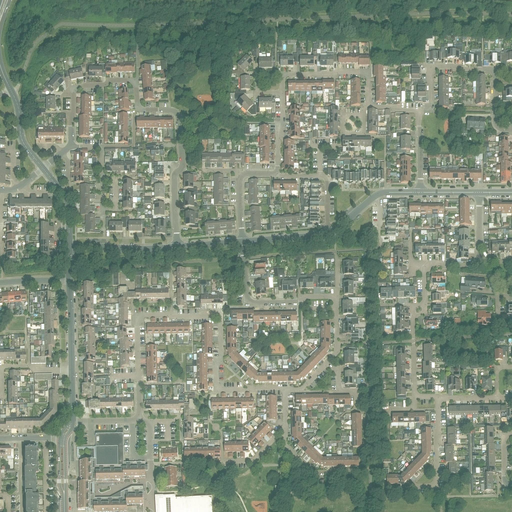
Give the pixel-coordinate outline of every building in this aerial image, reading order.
[(453,47),(453,58),(459,58),(459,60),(462,60),(462,54),(462,46),(456,46),(456,47),(453,47)] [(444,52),(444,58),(447,58),(453,58),(453,47),(447,47),(447,48),(444,48),(444,52)] [(435,53),(435,61),(441,61),(441,58),(444,58),(444,52),(444,48),(441,48),(441,53),(435,53)] [(259,68),(266,68),(266,59),(262,59),(261,54),(259,54),(259,49),(256,49),(256,56),(256,59),(259,59),(259,68)] [(317,56),(317,54),(317,49),(312,49),(312,57),(307,57),(307,67),(314,67),(314,56),(317,56)] [(426,52),(426,58),(429,58),(429,61),(435,61),(435,53),(435,50),(429,50),(429,52),(426,52)] [(494,64),(494,55),(491,55),(491,51),(484,51),(484,61),(489,61),(489,64),(494,64)] [(471,56),(471,64),(477,64),(477,62),(481,62),(481,52),(474,52),(474,56),(471,56)] [(501,62),(504,62),(504,53),(494,53),(494,55),(494,64),(501,64),(501,62)] [(277,54),(277,61),(280,61),(280,67),(287,67),(287,57),(283,57),(283,54),(277,54)] [(287,57),(287,67),(293,67),(293,61),(297,61),(297,56),(297,54),(293,54),(293,57),(287,57)] [(317,56),(317,61),(320,61),(320,67),(327,67),(327,57),(321,57),(321,54),(317,54),(317,56)] [(333,61),(337,61),(337,54),(333,54),(333,57),(327,57),(327,67),(333,67),(333,61)] [(471,64),(471,56),(465,56),(465,54),(462,54),(462,60),(465,60),(465,64),(471,64)] [(242,60),(248,67),(253,62),(250,59),(252,58),(248,55),(247,56),(242,60)] [(236,74),(244,74),(240,74),(240,71),(242,69),(244,71),(248,67),(242,60),(237,65),(238,65),(237,66),(237,71),(231,71),(231,74),(236,74)] [(75,71),(77,79),(83,78),(82,73),(86,72),(86,64),(81,65),(81,69),(75,71)] [(86,64),(86,72),(86,73),(89,73),(89,77),(96,77),(96,68),(92,68),(92,64),(86,64)] [(102,73),(106,73),(106,64),(99,64),(99,68),(96,68),(96,77),(102,77),(102,73)] [(412,74),(420,74),(420,68),(418,68),(418,65),(412,65),(412,68),(412,74)] [(57,76),(53,80),(60,87),(64,82),(60,78),(62,75),(57,71),(55,74),(57,76)] [(71,81),(77,79),(75,71),(69,72),(71,81)] [(241,78),(241,84),(250,84),(250,77),(244,77),(244,74),(236,74),(236,78),(241,78)] [(414,83),(423,83),(423,80),(420,80),(420,74),(412,74),(412,83),(414,83)] [(60,87),(53,80),(50,84),(48,82),(44,86),(49,90),(52,88),(56,91),(60,87)] [(414,92),(426,92),(426,86),(423,86),(423,83),(414,83),(414,92)] [(250,84),(241,84),(241,89),(236,89),(236,93),(243,93),(244,93),(244,90),(250,90),(250,84)] [(506,98),(511,98),(511,90),(506,90),(506,91),(503,91),(503,101),(506,101),(506,98)] [(414,92),(414,95),(414,102),(423,102),(423,98),(426,98),(426,92),(414,92)] [(237,103),(242,107),(249,101),(244,96),(243,95),(243,93),(236,93),(235,93),(235,99),(238,102),(237,103)] [(46,98),(46,104),(56,104),(56,98),(50,98),(50,95),(42,95),(42,98),(46,98)] [(256,105),(256,106),(256,113),(259,113),(259,108),(266,108),(266,99),(259,99),(259,105),(256,105)] [(272,99),(266,99),(266,108),(272,108),(272,118),(275,118),(275,105),(272,105),(272,99)] [(249,101),(242,107),(246,112),(247,111),(251,115),(256,115),(256,113),(256,106),(254,106),(253,106),(253,105),(249,101)] [(401,123),(410,124),(410,117),(403,117),(403,113),(395,113),(395,117),(401,117),(401,123)] [(484,131),(485,118),(468,117),(468,129),(484,131)] [(410,124),(401,123),(401,130),(396,130),(396,133),(397,133),(403,133),(403,130),(410,130),(410,124)] [(338,130),(329,130),(329,131),(325,131),(325,138),(330,138),(330,137),(338,137),(338,139),(341,139),(341,136),(338,136),(338,130)] [(403,133),(397,133),(397,137),(401,137),(401,144),(410,144),(410,137),(404,137),(404,133),(403,133)] [(499,137),(499,142),(508,142),(508,137),(509,137),(509,134),(503,134),(503,137),(499,137)] [(365,139),(365,148),(371,148),(371,152),(375,152),(375,145),(372,145),(372,139),(365,139)] [(410,144),(401,144),(401,148),(397,148),(397,151),(394,151),(394,154),(404,154),(404,150),(410,150),(411,150),(411,147),(410,147),(410,144)] [(160,155),(163,155),(163,148),(156,148),(155,145),(147,145),(147,150),(151,150),(152,156),(155,156),(155,161),(160,161),(160,155)] [(71,152),(71,155),(75,155),(75,158),(84,158),(84,154),(83,154),(88,154),(88,150),(83,150),(83,152),(71,152)] [(155,171),(155,174),(164,174),(164,167),(158,167),(158,162),(152,163),(152,171),(155,171)] [(428,179),(429,180),(429,181),(430,181),(432,181),(432,179),(441,179),(441,170),(441,168),(430,168),(429,178),(428,179)] [(184,176),(184,182),(193,182),(193,176),(197,176),(197,173),(190,173),(190,176),(184,176)] [(164,174),(155,174),(155,177),(152,177),(151,183),(158,183),(158,180),(164,180),(164,174)] [(193,182),(184,182),(184,188),(190,188),(190,191),(191,191),(197,191),(197,188),(193,188),(193,182)] [(185,201),(194,201),(197,201),(197,191),(191,191),(191,194),(185,194),(185,201)] [(388,208),(400,208),(397,208),(397,205),(400,205),(400,200),(395,200),(395,202),(388,202),(388,206),(387,208),(388,208)] [(194,201),(185,201),(185,207),(191,207),(191,210),(192,210),(198,210),(198,206),(197,206),(197,205),(194,204),(194,201)] [(186,213),(186,219),(195,219),(195,213),(198,213),(198,210),(192,210),(192,213),(186,213)] [(320,218),(320,217),(310,217),(310,220),(307,220),(307,227),(312,227),(312,223),(319,223),(319,219),(320,218)] [(110,232),(116,232),(116,220),(110,220),(110,218),(106,218),(106,226),(110,226),(110,232)] [(122,220),(116,220),(116,232),(122,232),(122,226),(126,226),(126,225),(126,218),(122,218),(122,220)] [(129,232),(135,232),(135,222),(130,222),(130,218),(126,218),(126,225),(129,225),(129,232)] [(153,219),(152,219),(152,224),(153,225),(156,225),(156,228),(165,228),(165,221),(159,221),(159,219),(153,219)] [(195,219),(186,219),(186,225),(192,225),(192,228),(199,228),(199,225),(195,225),(195,219)] [(139,222),(135,222),(135,232),(142,232),(142,225),(145,225),(145,221),(139,221),(139,222)] [(7,233),(10,233),(13,233),(17,233),(17,232),(17,224),(10,224),(10,227),(7,227),(7,233)] [(165,228),(156,228),(156,232),(152,232),(152,237),(159,237),(159,234),(165,234),(165,228)] [(395,237),(396,237),(396,234),(397,234),(398,233),(398,231),(386,231),(387,231),(387,235),(385,236),(386,237),(389,237),(389,240),(395,240),(395,237)] [(7,241),(10,241),(15,241),(15,236),(17,236),(17,233),(13,233),(10,233),(10,235),(7,235),(7,241)] [(6,250),(10,250),(15,250),(15,244),(16,244),(16,241),(15,241),(10,241),(10,244),(7,244),(6,250)] [(498,254),(498,244),(498,241),(492,241),(492,243),(489,243),(489,253),(492,253),(492,254),(493,254),(493,252),(495,252),(495,254),(498,254)] [(394,252),(394,258),(406,258),(406,255),(402,255),(402,252),(402,248),(395,248),(395,252),(394,252)] [(6,253),(6,258),(9,258),(9,263),(17,263),(17,258),(15,258),(15,253),(16,253),(16,250),(15,250),(10,250),(10,253),(6,253)] [(267,258),(261,259),(261,263),(255,263),(255,269),(254,269),(265,268),(265,265),(267,265),(267,258)] [(343,262),(344,268),(353,268),(353,262),(358,262),(358,258),(350,258),(350,262),(343,262)] [(265,268),(254,269),(255,275),(261,275),(261,279),(267,278),(267,272),(265,272),(264,269),(265,269),(265,268)] [(350,278),(358,278),(358,274),(353,275),(353,268),(344,268),(344,275),(350,275),(350,278)] [(306,280),(306,289),(313,289),(313,283),(316,283),(316,282),(316,276),(315,273),(312,273),(312,280),(306,280)] [(439,283),(445,283),(445,277),(442,277),(442,274),(432,274),(432,283),(434,283),(434,285),(439,285),(439,283)] [(278,275),(278,285),(282,285),(282,292),(288,292),(288,279),(287,279),(284,279),(283,275),(278,275)] [(320,288),(325,288),(325,279),(322,279),(322,275),(316,276),(316,282),(320,282),(320,288)] [(331,282),(335,282),(335,275),(326,275),(326,279),(325,279),(325,288),(331,288),(331,282)] [(297,284),(300,284),(300,289),(306,289),(306,280),(306,276),(297,276),(297,278),(297,284)] [(262,282),(259,283),(255,283),(256,289),(265,289),(265,282),(269,282),(269,278),(267,278),(261,279),(262,282)] [(288,279),(288,292),(293,291),(293,285),(297,285),(297,284),(297,278),(288,279)] [(344,282),(344,288),(353,288),(353,282),(358,282),(358,279),(358,278),(350,278),(349,278),(349,282),(344,282)] [(461,291),(468,291),(468,288),(477,288),(477,287),(484,288),(485,280),(478,280),(478,279),(466,278),(466,285),(461,284),(461,291)] [(141,290),(135,290),(135,293),(133,293),(127,293),(127,288),(118,288),(118,290),(115,290),(115,295),(119,295),(119,294),(122,294),(122,299),(128,299),(133,299),(139,299),(139,300),(141,300),(141,290)] [(349,298),(355,298),(355,295),(353,295),(353,288),(344,288),(344,295),(349,295),(349,298)] [(445,291),(436,291),(436,295),(432,295),(432,302),(441,302),(441,298),(445,298),(445,295),(449,295),(449,292),(445,291)] [(477,306),(487,306),(487,299),(482,299),(482,296),(472,296),(472,303),(477,303),(477,306)] [(342,302),(343,308),(352,308),(352,304),(356,304),(356,303),(360,303),(360,298),(355,298),(349,298),(349,302),(342,302)] [(447,309),(451,309),(451,303),(438,303),(438,307),(433,307),(433,313),(441,313),(441,309),(447,309)] [(356,318),(356,314),(352,315),(352,308),(343,308),(343,315),(349,315),(349,318),(356,318)] [(478,312),(478,320),(478,322),(480,322),(480,325),(486,325),(486,322),(490,322),(490,315),(485,315),(485,312),(478,312)] [(426,319),(426,320),(426,326),(436,326),(436,321),(444,321),(443,316),(436,316),(436,319),(426,319)] [(343,322),(343,328),(352,328),(352,325),(358,325),(358,319),(351,319),(351,322),(343,322)] [(352,328),(343,328),(343,334),(351,334),(351,337),(352,337),(352,340),(358,340),(358,337),(358,334),(359,334),(359,331),(355,331),(355,328),(352,328)] [(396,347),(396,351),(394,351),(394,356),(397,356),(406,356),(406,353),(405,353),(405,347),(396,347)] [(495,360),(502,360),(502,351),(508,351),(507,347),(498,347),(499,350),(495,350),(495,360)] [(321,348),(319,350),(326,356),(327,354),(326,353),(329,351),(321,348)] [(344,356),(344,358),(358,358),(358,348),(350,348),(350,352),(344,352),(344,353),(343,353),(343,356),(344,356)] [(319,350),(315,354),(322,360),(326,356),(319,350)] [(230,360),(232,361),(239,355),(236,353),(229,356),(232,359),(230,360)] [(310,359),(306,363),(313,369),(317,364),(322,360),(315,354),(311,358),(310,359)] [(232,361),(236,365),(242,358),(239,355),(232,361)] [(246,362),(242,358),(236,365),(240,369),(241,370),(246,374),(252,368),(248,364),(247,363),(246,362)] [(350,365),(350,368),(361,368),(361,364),(358,364),(358,358),(344,358),(345,365),(350,365)] [(313,369),(306,363),(302,367),(309,373),(313,369)] [(299,371),(305,377),(309,373),(302,367),(299,371)] [(246,374),(249,378),(256,371),(252,368),(246,374)] [(345,372),(345,378),(353,378),(353,374),(356,374),(356,371),(361,371),(361,368),(350,368),(349,368),(349,372),(345,372)] [(255,381),(258,374),(256,371),(249,378),(251,380),(252,379),(255,381)] [(299,371),(296,373),(300,381),(302,378),(303,379),(305,377),(299,371)] [(466,390),(473,390),(473,385),(473,384),(474,383),(476,383),(477,383),(476,376),(472,376),(468,380),(466,380),(466,390)] [(448,385),(452,385),(452,391),(459,391),(459,380),(454,380),(454,377),(448,377),(448,385)] [(353,378),(345,378),(345,385),(350,385),(350,388),(356,388),(356,385),(357,385),(357,378),(353,378)] [(482,390),(491,390),(491,378),(482,378),(482,390)] [(91,385),(94,385),(82,385),(83,396),(88,396),(88,399),(92,399),(91,385)] [(397,399),(406,399),(406,393),(407,393),(407,390),(397,391),(397,399)] [(183,421),(183,423),(193,423),(193,418),(190,418),(190,414),(190,412),(190,409),(195,409),(195,400),(195,396),(195,394),(191,394),(191,396),(188,396),(188,401),(189,401),(189,404),(184,404),(184,409),(184,413),(184,414),(184,415),(184,421),(183,421)] [(100,401),(86,401),(86,408),(89,408),(89,410),(100,410),(100,407),(100,401)] [(33,420),(33,429),(33,427),(42,426),(56,412),(56,403),(58,403),(58,402),(49,403),(50,407),(48,407),(47,410),(48,411),(41,418),(40,417),(38,418),(38,420),(33,420)] [(507,406),(501,406),(501,415),(505,415),(505,417),(510,417),(510,408),(507,408),(507,406)] [(420,414),(420,423),(425,423),(425,422),(429,422),(429,415),(425,415),(425,414),(420,414)] [(267,433),(271,429),(264,422),(260,426),(267,433)] [(267,433),(260,426),(256,431),(263,438),(267,433)] [(423,426),(423,429),(422,429),(422,434),(431,434),(431,429),(426,429),(426,426),(423,426)] [(113,434),(96,434),(96,447),(91,447),(91,461),(86,461),(80,461),(80,483),(80,486),(80,491),(78,491),(78,504),(78,510),(87,510),(87,511),(91,511),(90,511),(143,511),(143,487),(140,487),(132,487),(126,490),(127,498),(94,499),(94,493),(89,493),(89,486),(89,483),(124,482),(134,476),(145,476),(145,472),(145,470),(147,470),(147,466),(148,466),(148,464),(145,464),(145,462),(124,463),(123,429),(117,429),(117,430),(117,431),(116,432),(116,433),(115,433),(114,433),(114,434),(113,434)] [(256,431),(251,435),(259,442),(263,438),(256,431)] [(251,435),(247,439),(254,446),(259,442),(251,435)] [(295,444),(297,446),(303,439),(301,437),(293,440),(296,443),(295,444)] [(297,446),(301,450),(307,443),(309,441),(305,437),(303,439),(297,446)] [(305,454),(311,447),(307,443),(301,450),(305,454)] [(26,448),(24,448),(25,467),(24,467),(24,495),(25,495),(25,511),(37,511),(38,506),(38,494),(36,494),(35,481),(35,473),(37,473),(37,462),(37,461),(37,453),(37,448),(33,448),(26,448)] [(310,459),(316,452),(312,448),(306,455),(310,459)] [(173,457),(172,449),(162,450),(162,458),(173,457)] [(316,452),(310,459),(314,463),(320,456),(316,452)] [(422,454),(420,456),(426,462),(428,460),(427,459),(430,457),(422,454)] [(320,456),(314,463),(316,464),(317,463),(319,466),(323,458),(320,456)] [(420,456),(416,460),(423,466),(426,462),(420,456)] [(423,466),(416,460),(412,464),(419,470),(423,466)] [(413,476),(417,472),(411,466),(407,470),(413,476)] [(387,480),(387,485),(393,485),(392,476),(388,476),(388,469),(384,469),(384,480),(387,480)] [(403,473),(410,480),(413,476),(407,470),(403,473)] [(401,476),(404,483),(407,480),(408,481),(410,480),(403,473),(401,476)] [(212,511),(212,497),(175,498),(175,496),(175,495),(163,496),(163,499),(159,499),(159,500),(159,511),(212,511)]
